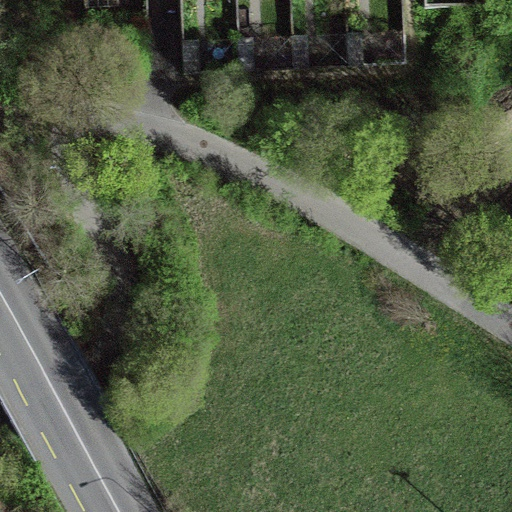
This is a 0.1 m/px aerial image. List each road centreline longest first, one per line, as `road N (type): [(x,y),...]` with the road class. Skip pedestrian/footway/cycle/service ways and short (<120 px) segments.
road 1 (residential): [(93,122),(223,159),(323,208),(511,325)]
road 2 (tertiary): [(0,293),(119,511)]
